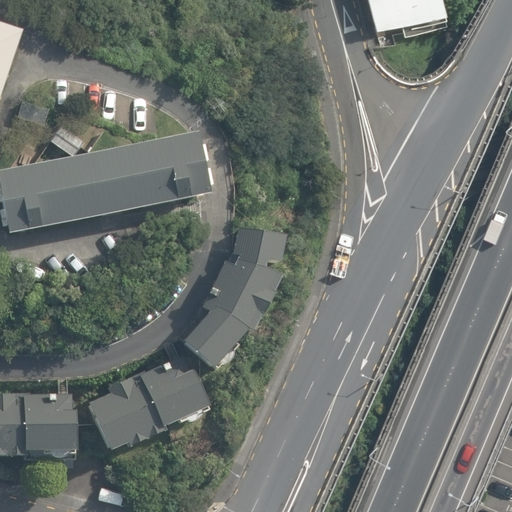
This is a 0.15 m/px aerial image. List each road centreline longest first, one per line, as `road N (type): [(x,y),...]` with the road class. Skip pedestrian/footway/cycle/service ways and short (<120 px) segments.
road 1 (motorway): [(387,511),(511,224)]
road 2 (residential): [(354,337),(360,162),(346,52)]
road 3 (tertiary): [(354,337),(443,148)]
road 4 (tertiary): [(274,511),(354,337)]
road 5 (motorway): [(511,361),(448,511)]
road 6 (motorway): [(443,148),(511,10)]
road 7 (residential): [(346,52),(387,121),(443,148)]
